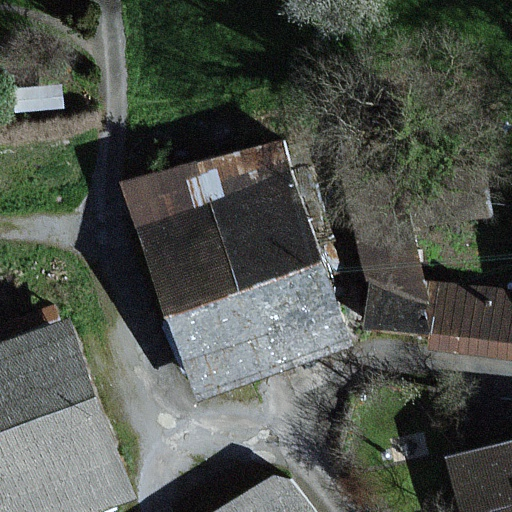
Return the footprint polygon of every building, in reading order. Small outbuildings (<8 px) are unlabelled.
[(283,138),(126,189),(196,400),(352,349),(283,138)] [(375,231),(363,326),(511,344),(511,278),(419,267),(423,237),(375,231)] [(72,319),(0,345),(0,511),(98,511),(137,499),(72,319)] [(511,511),(511,448),(460,463),(472,511),(511,511)] [(327,511),(292,454),(197,511),(327,511)]
